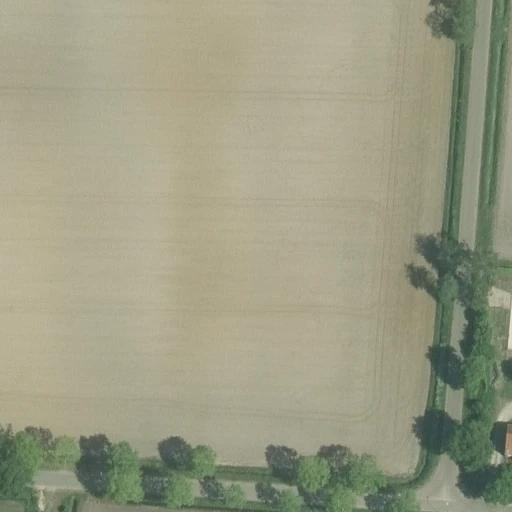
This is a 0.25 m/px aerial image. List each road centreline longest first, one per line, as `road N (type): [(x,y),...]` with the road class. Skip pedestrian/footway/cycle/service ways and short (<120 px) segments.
road 1 (unclassified): [(444,506),(481,0)]
road 2 (unclassified): [(444,506),(0,476)]
